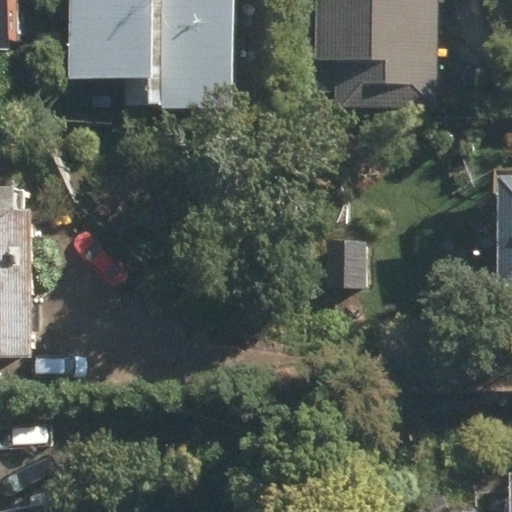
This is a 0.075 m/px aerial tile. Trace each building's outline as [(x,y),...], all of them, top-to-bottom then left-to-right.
[(126,89),(127,113),(149,111),(148,0),(66,0),(68,89),(126,89)] [(161,0),(161,120),(232,122),(232,0),(161,0)] [(337,115),(440,115),(440,0),(317,0),(317,99),(337,100),(337,115)] [(38,37),(38,56),(61,55),(61,37),(38,37)] [(511,185),(496,185),(496,298),(511,297),(511,185)] [(0,368),(29,369),(29,219),(10,219),(10,199),(0,198),(0,368)]
